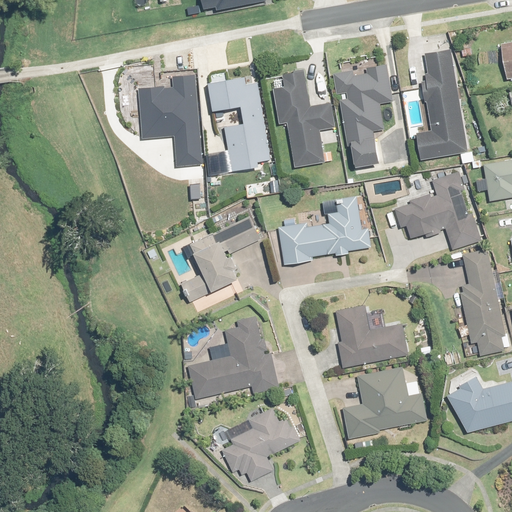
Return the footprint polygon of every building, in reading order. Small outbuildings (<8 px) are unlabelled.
[(199,0),(201,11),(214,9),(215,13),(268,2),(267,0),(199,0)] [(431,73),(425,74),(426,81),(423,81),(431,132),(418,134),(423,160),(469,153),(452,51),(428,55),(431,73)] [(378,104),(392,101),(385,65),(365,68),(365,73),(353,75),(352,70),(331,74),(335,94),(336,94),(350,164),(352,164),(352,167),(377,163),(371,131),(383,129),(378,104)] [(334,127),(329,103),(308,106),(302,69),(278,73),(280,88),(271,89),(277,124),(286,123),(293,168),(323,163),(318,130),(334,127)] [(203,165),(196,76),(175,77),(176,87),(140,90),(145,146),(179,144),(180,167),(203,165)] [(259,83),(248,85),(246,78),(211,84),(215,111),(243,107),(246,124),(227,127),(234,171),(260,167),(259,162),(272,160),(259,83)] [(511,161),(487,165),(493,201),(511,198),(511,161)] [(466,184),(469,183),(467,175),(463,176),(461,171),(445,177),(435,181),(439,195),(434,197),(432,194),(413,201),(414,203),(398,209),(398,210),(404,228),(410,226),(414,239),(430,234),(436,233),(437,235),(443,233),(442,230),(448,228),(456,249),(483,240),(474,214),(472,215),(464,191),(467,189),(466,184)] [(306,222),(279,226),(284,263),(313,259),(312,256),(335,252),(336,255),(348,253),(348,250),(371,247),(368,228),(362,229),(357,196),(337,199),(339,211),(329,213),(330,223),(307,226),(306,222)] [(260,239),(249,216),(191,244),(204,273),(183,283),(190,300),(237,278),(233,269),(237,267),(230,253),(260,239)] [(508,336),(490,250),(467,254),(473,284),(465,286),(467,293),(464,293),(467,305),(461,306),(462,315),(468,314),(475,345),(481,343),(483,356),(506,351),(503,337),(508,336)] [(347,368),(410,354),(403,324),(374,331),(368,305),(339,311),(346,342),(342,343),(347,368)] [(274,355),(274,353),(267,355),(266,351),(271,351),(268,339),(264,340),(259,317),(241,321),(242,328),(229,331),(235,357),(191,366),(197,395),(198,398),(255,386),(256,390),(257,394),(282,388),(281,386),(274,355)] [(410,397),(405,371),(403,367),(360,376),(367,405),(347,409),(353,439),(383,433),(383,430),(429,420),(424,394),(422,395),(410,397)] [(450,394),(469,428),(511,417),(511,381),(482,389),(475,376),(460,385),(461,388),(450,394)] [(197,407),(196,403),(195,395),(189,397),(191,408),(197,407)] [(267,456),(300,440),(294,425),(290,427),(286,418),(279,422),(272,407),(250,418),(254,427),(231,438),(234,444),(223,449),(234,472),(240,469),(242,474),(248,471),(252,479),(273,469),(267,456)]
